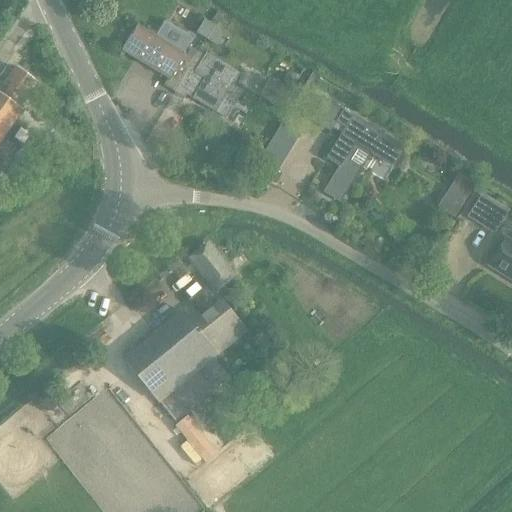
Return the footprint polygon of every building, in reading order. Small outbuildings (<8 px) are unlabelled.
[(215,27),(204,20),(196,34),(206,40),(215,27)] [(164,86),(174,92),(199,52),(189,46),(185,54),(138,25),(122,51),(168,79),(164,86)] [(217,46),(225,33),(215,27),(206,40),(217,46)] [(199,52),(174,92),(185,98),(187,95),(216,113),(216,112),(226,119),(243,92),(232,85),(239,74),(217,60),(206,54),(205,56),(199,52)] [(27,99),(26,98),(36,84),(16,68),(5,83),(4,82),(0,87),(0,157),(5,161),(15,148),(2,138),(20,114),(23,114),(25,111),(22,109),(21,106),(27,99)] [(281,80),(293,88),(300,76),(288,69),(281,80)] [(260,95),(284,110),(293,95),(270,80),(260,95)] [(331,132),(344,110),(324,99),(311,120),(331,132)] [(343,111),(336,123),(345,128),(352,117),(343,111)] [(394,167),(405,149),(353,116),(352,117),(345,128),(326,159),(339,167),(323,193),(340,203),(361,168),(350,161),(359,146),(394,167)] [(483,196),(470,217),(494,232),(506,211),(483,196)] [(511,243),(506,239),(489,265),(511,279),(511,243)] [(216,291),(235,277),(209,245),(191,259),(216,291)] [(124,358),(172,417),(177,422),(215,392),(211,388),(198,371),(208,363),(246,332),(221,301),(192,324),(182,311),(124,358)] [(198,372),(212,388),(227,375),(213,359),(198,372)] [(187,415),(175,425),(204,461),(216,451),(187,415)]
